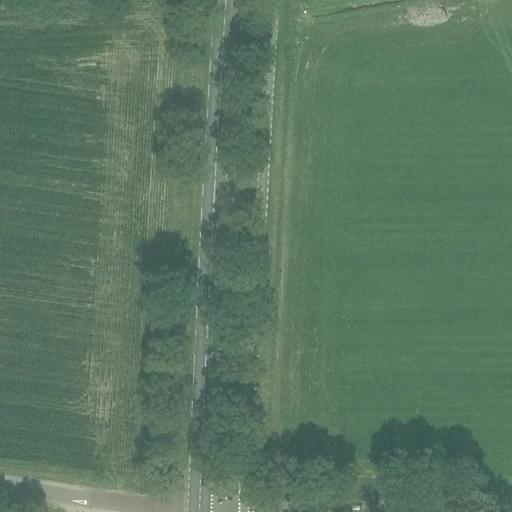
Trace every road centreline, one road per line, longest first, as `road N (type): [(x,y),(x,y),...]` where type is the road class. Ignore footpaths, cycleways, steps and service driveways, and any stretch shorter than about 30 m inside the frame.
road 1 (primary): [(198,511),(225,0)]
road 2 (unclassified): [(273,511),(511,505)]
road 3 (unclassified): [(0,487),(198,511)]
